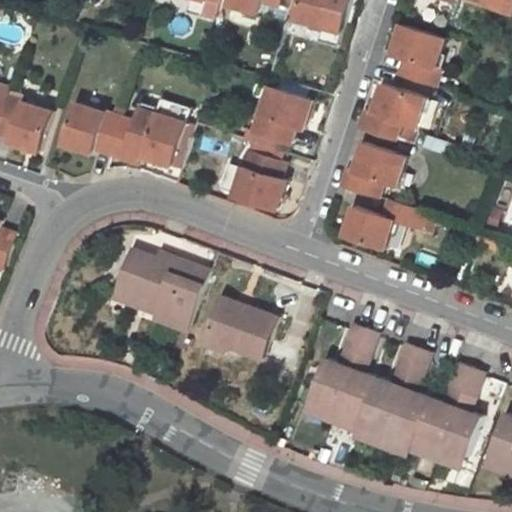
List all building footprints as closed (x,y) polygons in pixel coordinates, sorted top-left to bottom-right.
[(220,0),(208,0),(207,7),(218,10),(220,0)] [(302,0),(298,17),(327,24),(327,26),(326,30),(332,31),(330,38),(341,41),(352,0),(302,0)] [(398,67),(437,79),(442,63),(438,62),(447,35),(403,20),(394,47),(403,50),(398,67)] [(364,120),(399,132),(404,118),(419,122),(428,94),(384,80),(375,108),(368,106),(364,120)] [(274,82),(259,127),(286,136),(295,139),(301,122),(310,125),(318,97),(274,82)] [(46,144),(59,102),(12,87),(0,125),(16,129),(15,134),(46,144)] [(126,111),(80,96),(67,138),(98,147),(99,142),(114,147),(126,111)] [(126,151),(126,152),(143,158),(146,151),(174,160),(189,115),(193,103),(179,98),(174,112),(142,102),(138,115),(126,151)] [(126,111),(114,147),(126,151),(138,115),(126,111)] [(199,118),(189,115),(174,160),(184,163),(199,118)] [(419,122),(404,118),(399,132),(414,137),(419,122)] [(286,136),(259,127),(256,135),(284,144),(286,136)] [(291,148),(256,137),(253,146),(288,158),(291,148)] [(364,138),(355,166),(349,164),(344,179),(381,191),(386,176),(401,182),(409,153),(364,138)] [(283,174),(288,158),(253,146),(247,162),(239,188),(238,192),(283,206),(292,177),(283,174)] [(233,158),(225,184),(239,188),(247,162),(233,158)] [(349,232),(389,246),(398,217),(422,225),(428,206),(391,195),(385,214),(359,205),(349,232)] [(506,206),(495,202),(489,219),(500,223),(506,206)] [(434,229),(440,210),(428,206),(422,225),(434,229)] [(0,264),(6,266),(18,228),(3,222),(4,216),(0,214),(0,264)] [(192,329),(214,269),(174,254),(172,261),(162,257),(136,248),(122,289),(159,301),(156,310),(154,316),(192,329)] [(174,254),(163,251),(162,257),(172,261),(174,254)] [(159,301),(122,289),(119,297),(156,310),(159,301)] [(232,345),(265,356),(280,316),(223,295),(207,344),(230,352),(232,345)] [(330,354),(314,395),(340,404),(369,324),(355,319),(346,344),(353,347),(348,360),(341,358),(330,354)] [(369,324),(340,404),(366,414),(380,374),(368,369),(361,367),(367,351),(374,354),(381,335),(383,330),(369,324)] [(390,430),(421,345),(408,340),(399,364),(407,367),(401,381),(393,379),(380,374),(366,414),(363,420),(390,430)] [(346,344),(341,358),(348,360),(353,347),(346,344)] [(421,345),(390,430),(417,440),(419,435),(434,394),(421,390),(414,388),(420,372),(427,374),(434,356),(436,350),(421,345)] [(368,369),(374,354),(367,351),(361,367),(368,369)] [(434,394),(419,435),(444,445),(474,365),(460,359),(451,385),(458,387),(453,401),(446,399),(434,394)] [(399,364),(393,379),(401,381),(407,367),(399,364)] [(474,365),(444,445),(470,455),(485,414),(473,409),(466,407),(472,392),(478,395),(488,370),(474,365)] [(421,390),(427,374),(420,372),(414,388),(421,390)] [(451,385),(446,399),(453,401),(458,387),(451,385)] [(473,409),(478,395),(472,392),(466,407),(473,409)] [(340,404),(314,395),(310,406),(335,416),(340,404)] [(335,416),(361,426),(363,420),(366,414),(340,404),(335,416)] [(511,414),(507,413),(492,452),(511,459),(511,414)] [(390,430),(363,420),(361,426),(359,432),(386,442),(390,430)] [(386,442),(413,452),(415,446),(417,440),(390,430),(386,442)] [(444,445),(419,435),(417,440),(415,446),(441,456),(444,445)] [(470,455),(444,445),(441,456),(466,465),(470,455)] [(489,462),(511,471),(511,459),(492,452),(489,462)]
